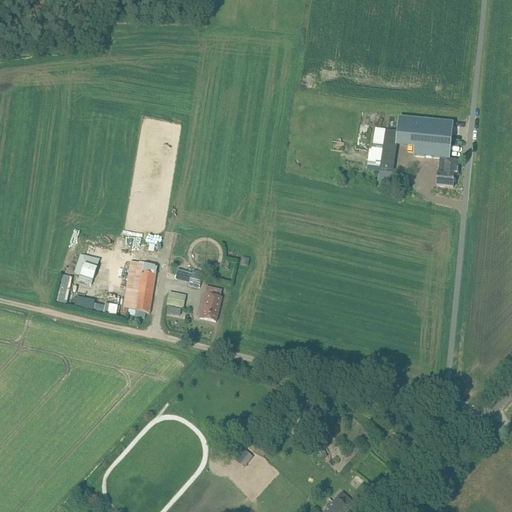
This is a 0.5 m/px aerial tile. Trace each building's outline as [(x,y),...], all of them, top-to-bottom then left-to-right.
[(456,159),(449,159),(453,124),(417,120),(413,156),(439,159),(439,161),(438,174),(436,186),(453,188),(454,176),(458,176),(459,162),(455,162),(456,159)] [(369,151),(366,170),(381,172),(379,183),(392,185),(393,173),(397,147),(399,132),(398,132),(374,128),(371,151),(369,151)] [(334,140),(332,148),(343,150),(345,142),(334,140)] [(151,251),(159,251),(160,237),(157,237),(157,240),(151,239),(151,251)] [(76,274),(82,276),(81,280),(96,284),(103,259),(82,253),(76,274)] [(135,312),(149,315),(155,276),(142,274),(143,266),(129,264),(122,310),(135,312)] [(190,283),(200,286),(203,275),(193,272),(190,283)] [(66,275),(60,303),(70,304),(75,277),(66,275)] [(222,291),(206,288),(199,319),(216,323),(222,298),(220,298),(222,291)] [(172,291),(169,304),(185,308),(188,295),(172,291)] [(119,315),(120,305),(97,302),(96,312),(119,315)] [(364,487),(356,497),(361,501),(369,491),(364,487)] [(344,511),(353,503),(342,493),(325,511),(344,511)]
